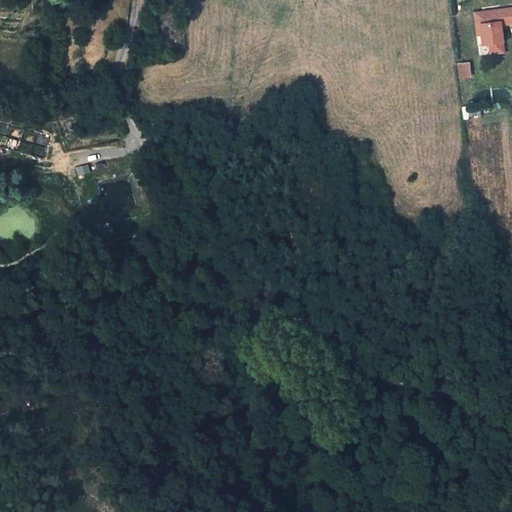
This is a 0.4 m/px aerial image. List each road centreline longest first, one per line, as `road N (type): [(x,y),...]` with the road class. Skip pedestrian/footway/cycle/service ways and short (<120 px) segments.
road 1 (track): [(511,381),(439,385),(378,376),(322,341),(245,285),(141,138)]
road 2 (residential): [(141,138),(117,85),(138,0)]
